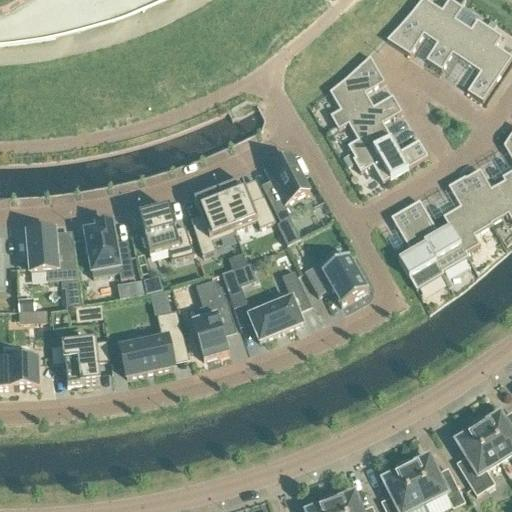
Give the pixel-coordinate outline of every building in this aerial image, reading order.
[(0,0),(0,55),(8,55),(39,51),(63,46),(94,39),(118,31),(141,23),(169,10),(187,0),(0,0)] [(305,21),(287,0),(270,0),(264,5),(284,33),(301,18),(304,21),(305,21)] [(287,0),(305,21),(318,8),(317,7),(313,2),(315,0),(325,0),(326,1),(327,0),(326,0),(287,0)] [(284,33),(264,5),(247,18),(266,49),(267,48),(266,46),(284,33)] [(426,66),(427,67),(462,14),(449,5),(441,17),(423,5),(411,19),(398,34),(386,46),(410,62),(423,41),(436,50),(426,66)] [(208,20),(202,9),(195,13),(201,24),(208,20)] [(201,24),(195,13),(188,17),(194,27),(201,24)] [(462,14),(427,67),(441,77),(452,61),(466,70),(489,35),(477,26),(470,36),(455,26),(463,14),(462,14)] [(266,49),(247,18),(228,29),(228,30),(248,60),(266,49)] [(183,33),(177,23),(170,26),(175,37),(183,33)] [(175,37),(170,26),(163,30),(168,40),(175,37)] [(248,60),(228,30),(210,41),(227,71),(246,59),(247,61),(248,60)] [(161,44),(157,32),(149,35),(154,47),(161,44)] [(154,47),(149,35),(142,38),(146,50),(154,47)] [(489,35),(466,70),(480,79),(467,98),(482,108),(511,63),(495,52),(502,43),(489,35)] [(139,52),(135,41),(127,44),(131,55),(139,52)] [(227,71),(210,41),(191,52),(206,82),(227,71)] [(131,55),(127,44),(120,47),(124,58),(131,55)] [(109,63),(106,51),(98,53),(101,65),(109,63)] [(206,82),(191,52),(169,62),(181,94),(205,83),(206,82)] [(101,65),(98,53),(90,55),(93,67),(101,65)] [(81,70),(79,58),(71,60),(73,71),(81,70)] [(73,71),(71,60),(63,61),(66,73),(73,71)] [(181,94),(169,62),(146,71),(145,68),(144,68),(157,106),(158,106),(157,104),(159,103),(176,96),(176,95),(180,94),(181,94)] [(330,122),(337,135),(393,103),(392,102),(373,113),(365,100),(385,89),(370,63),(345,86),(329,98),(340,117),(330,122)] [(40,78),(38,66),(30,67),(32,79),(40,78)] [(32,79),(30,67),(22,68),(24,80),(32,79)] [(157,106),(144,68),(120,76),(130,115),(132,114),(135,112),(135,113),(151,108),(151,107),(155,106),(156,106),(157,106)] [(130,115),(120,76),(96,82),(104,122),(105,121),(109,120),(125,116),(125,115),(129,114),(130,115)] [(104,122),(96,82),(96,86),(76,90),(80,124),(81,124),(102,120),(103,122),(104,122)] [(80,124),(76,90),(55,93),(54,93),(59,127),(60,126),(76,124),(77,124),(80,124)] [(59,127),(54,93),(33,96),(35,130),(39,129),(39,128),(45,128),(48,128),(48,127),(54,127),(58,127),(59,127)] [(35,130),(33,96),(12,97),(12,131),(16,131),(16,130),(21,130),(21,131),(25,130),(31,129),(31,130),(35,130)] [(12,131),(12,97),(0,97),(0,131),(1,131),(7,131),(12,131)] [(393,103),(337,135),(338,136),(348,131),(357,147),(347,152),(354,165),(352,166),(353,167),(391,144),(383,130),(402,119),(393,103)] [(391,144),(353,167),(360,179),(372,172),(382,190),(428,163),(419,147),(399,158),(391,144)] [(511,167),(511,177),(502,183),(511,199),(511,150),(506,147),(503,152),(511,167)] [(291,164),(266,177),(278,200),(268,206),(280,230),(289,225),(291,224),(285,212),(309,199),(291,164)] [(465,183),(464,184),(492,232),(493,231),(492,230),(507,221),(511,228),(511,199),(502,183),(502,184),(504,188),(491,195),(480,176),(466,184),(465,183)] [(460,213),(444,223),(468,264),(469,264),(466,259),(480,251),(474,242),(492,232),(464,184),(448,193),(460,213)] [(276,229),(264,204),(251,209),(242,187),(218,197),(235,240),(236,239),(235,238),(257,229),(260,235),(276,229)] [(235,240),(218,197),(194,207),(203,229),(193,233),(202,263),(216,258),(212,249),(235,240)] [(419,208),(405,216),(443,281),(444,281),(443,279),(468,264),(444,223),(443,223),(449,234),(438,240),(419,208)] [(170,215),(139,223),(150,262),(168,257),(171,268),(194,261),(187,238),(177,241),(170,215)] [(443,281),(405,216),(391,224),(410,258),(398,266),(416,297),(443,281)] [(295,235),(289,225),(280,230),(277,231),(282,242),(295,235)] [(136,283),(130,256),(118,259),(112,229),(97,233),(97,236),(85,239),(96,286),(122,280),(123,286),(136,283)] [(78,286),(74,256),(57,257),(55,237),(27,240),(30,280),(47,278),(48,289),(78,286)] [(317,272),(304,280),(318,304),(331,297),(341,314),(368,298),(348,263),(321,279),(317,272)] [(241,294),(235,276),(233,277),(222,281),(228,298),(241,294)] [(303,331),(296,316),(310,311),(295,278),(282,284),(291,306),(249,323),(260,349),(303,331)] [(192,329),(203,368),(229,360),(222,337),(235,333),(227,307),(226,307),(222,295),(219,296),(216,287),(196,293),(202,314),(199,315),(202,326),(192,329)] [(144,302),(142,291),(134,292),(136,304),(144,302)] [(34,317),(33,305),(19,307),(20,319),(34,317)] [(47,330),(47,318),(38,319),(38,330),(47,330)] [(170,355),(185,352),(176,318),(157,323),(160,339),(135,344),(137,351),(121,354),(127,385),(174,375),(170,355)] [(110,368),(107,348),(63,353),(68,393),(99,389),(97,370),(110,368)] [(3,358),(3,367),(0,366),(0,396),(40,395),(39,366),(30,366),(29,357),(3,358)] [(488,424),(474,428),(500,469),(511,462),(511,440),(500,421),(490,427),(488,424)] [(500,469),(474,428),(465,439),(467,442),(456,448),(470,470),(460,476),(476,502),(495,491),(486,477),(500,469)] [(416,466),(403,469),(424,511),(446,501),(451,511),(458,511),(465,509),(451,481),(440,487),(429,464),(418,469),(416,466)] [(423,511),(424,511),(403,469),(392,478),(394,481),(383,487),(395,509),(389,511),(423,511)] [(342,501),(328,503),(331,511),(358,511),(354,500),(343,504),(342,501)] [(331,511),(328,503),(316,511),(331,511)]
